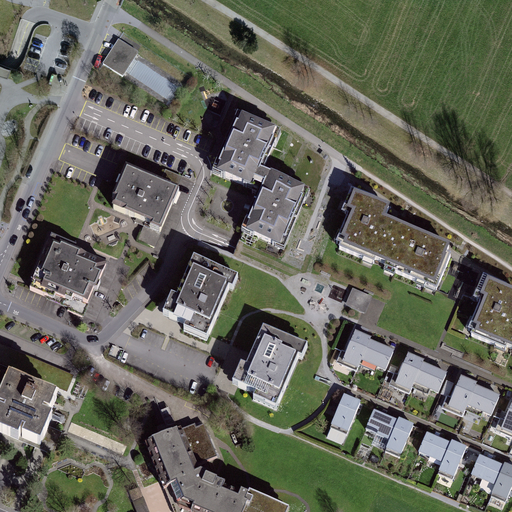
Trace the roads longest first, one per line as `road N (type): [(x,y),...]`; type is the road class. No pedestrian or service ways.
road 1 (track): [(511,270),(108,10)]
road 2 (residential): [(0,302),(93,343),(166,273),(203,177),(192,155),(69,103)]
road 3 (track): [(511,195),(207,0)]
road 4 (residential): [(1,262),(69,103)]
